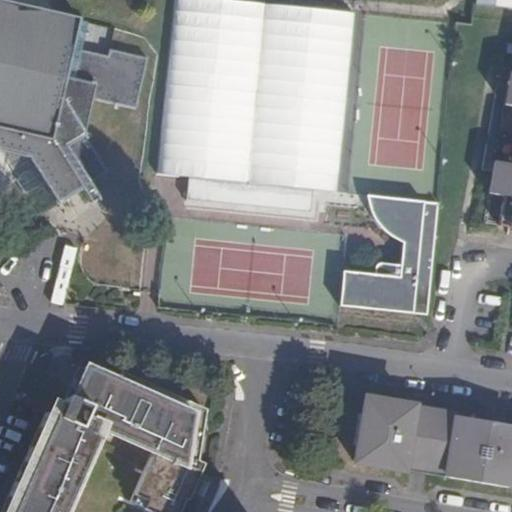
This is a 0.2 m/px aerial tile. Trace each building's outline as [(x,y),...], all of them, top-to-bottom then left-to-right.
[(0,0),(0,189),(14,180),(25,196),(44,184),(58,205),(82,190),(90,204),(99,198),(90,184),(108,173),(84,135),(93,100),(136,110),(148,59),(110,51),(108,58),(81,52),(87,24),(78,22),(78,19),(57,14),(60,0),(0,0)] [(215,0),(174,0),(156,172),(198,177),(302,187),(333,191),(353,14),(215,0)] [(511,145),(508,164),(492,161),(487,191),(503,194),(496,222),(511,224),(511,145)] [(302,187),(198,177),(195,198),(309,212),(312,197),(301,194),(302,187)] [(340,303),(426,313),(437,202),(366,195),(368,201),(372,211),(377,218),(382,224),(393,233),(403,238),(401,262),(380,260),(378,260),(376,263),(375,271),(344,268),(340,303)] [(0,511),(177,511),(183,500),(191,483),(194,463),(203,411),(118,373),(115,381),(86,368),(83,372),(72,399),(68,397),(66,400),(63,408),(59,407),(53,419),(44,415),(0,511)] [(63,397),(66,400),(68,397),(72,399),(83,372),(76,369),(63,397)] [(353,462),(511,486),(511,424),(506,423),(506,417),(497,416),(497,421),(484,420),(485,413),(478,413),(476,418),(430,410),(427,417),(416,416),(417,404),(364,397),(362,414),(358,414),(353,445),(356,447),(353,462)] [(191,483),(183,500),(186,502),(202,466),(194,463),(191,483)]
